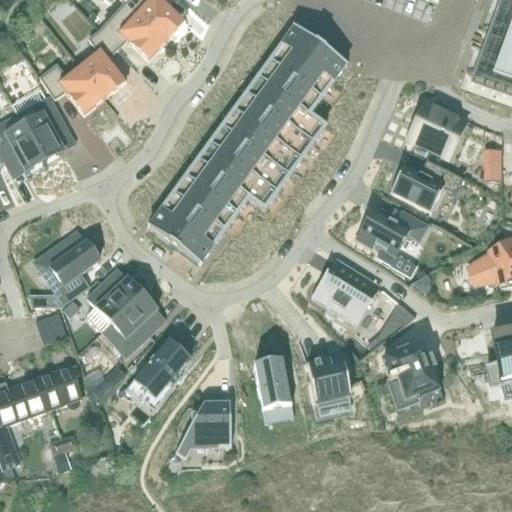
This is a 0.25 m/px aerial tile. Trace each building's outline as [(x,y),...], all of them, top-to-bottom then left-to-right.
[(166,45),(183,26),(162,6),(167,0),(130,0),(124,7),(166,45)] [(511,6),(505,28),(492,27),(473,77),(511,90),(511,6)] [(148,65),(166,45),(124,7),(99,35),(116,54),(127,45),(148,65)] [(309,119),(345,69),(321,51),(293,31),(147,232),(173,251),(199,269),(248,203),(264,215),(325,131),(309,119)] [(104,103),(124,86),(106,64),(116,54),(99,35),(88,43),(98,56),(79,71),(104,103)] [(24,62),(16,49),(6,63),(10,70),(24,62)] [(79,71),(66,81),(56,69),(39,82),(54,104),(65,96),(66,97),(83,119),(104,103),(79,71)] [(54,112),(48,102),(17,118),(44,166),(63,156),(53,137),(64,130),(54,112)] [(415,133),(410,145),(435,157),(448,163),(454,151),(465,126),(424,106),(412,131),(415,133)] [(44,166),(17,118),(0,128),(0,160),(2,164),(14,158),(25,177),(44,166)] [(403,170),(390,196),(430,216),(443,192),(454,197),(462,182),(426,164),(425,166),(428,168),(423,180),(419,178),(403,170)] [(371,214),(355,243),(372,253),(373,249),(381,253),(376,262),(389,270),(389,271),(410,282),(416,271),(395,259),(407,239),(418,246),(427,230),(401,215),(400,217),(404,219),(398,229),(371,214)] [(468,272),(474,269),(480,287),(474,289),(474,290),(494,286),(494,289),(511,285),(511,244),(511,245),(508,243),(488,255),(488,258),(467,271),(468,272)] [(72,256),(71,255),(63,245),(58,248),(51,254),(40,261),(49,273),(40,279),(62,309),(88,291),(80,279),(99,265),(85,247),(72,256)] [(378,292),(355,278),(338,268),(338,267),(337,268),(330,279),(326,277),(311,301),(348,324),(362,301),(369,306),(377,293),(378,292)] [(111,330),(142,300),(126,283),(110,298),(101,289),(86,303),(109,328),(111,330)] [(125,362),(149,340),(140,330),(156,315),(142,300),(111,330),(109,328),(101,336),(125,362)] [(78,313),(72,306),(63,314),(70,322),(78,313)] [(39,338),(62,329),(58,318),(35,326),(39,338)] [(43,349),(66,341),(62,329),(39,338),(43,349)] [(511,334),(491,339),(501,386),(511,383),(511,334)] [(134,383),(153,400),(167,383),(174,389),(182,381),(178,377),(189,364),(168,345),(134,383)] [(426,362),(422,352),(421,349),(418,350),(410,353),(406,355),(385,363),(382,364),(383,366),(389,382),(388,383),(389,385),(385,386),(394,409),(395,409),(399,419),(440,403),(436,393),(437,392),(430,373),(434,372),(430,361),(426,362)] [(343,371),(331,373),(329,363),(306,368),(318,422),(352,415),(343,371)] [(281,365),(252,371),(264,427),(293,421),(281,365)] [(73,381),(79,379),(75,370),(69,372),(69,371),(41,381),(51,412),(66,407),(68,410),(71,411),(74,411),(77,409),(78,406),(78,403),(80,402),(73,381)] [(124,379),(117,371),(104,383),(111,392),(124,379)] [(0,429),(6,428),(51,412),(41,381),(6,393),(4,388),(0,389),(0,429)] [(229,408),(229,406),(228,406),(218,407),(214,407),(203,407),(197,417),(190,417),(191,429),(184,441),(177,453),(175,457),(185,462),(216,461),(216,452),(230,452),(229,412),(229,408)] [(0,429),(0,468),(2,474),(20,468),(6,428),(0,429)] [(62,443),(66,455),(76,451),(72,440),(62,443)] [(66,455),(62,444),(49,448),(53,459),(64,455),(66,455)] [(53,459),(52,462),(59,478),(72,473),(64,455),(53,459)]
